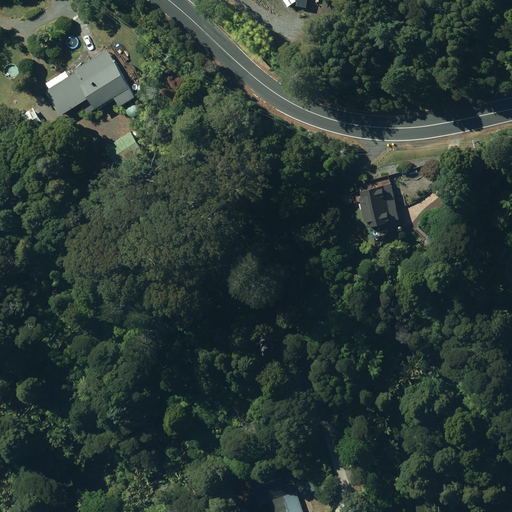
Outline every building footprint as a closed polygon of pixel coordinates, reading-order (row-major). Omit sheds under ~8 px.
[(93,96),(100,107),(119,95),(125,105),(139,96),(133,87),(134,86),(110,48),(78,69),(79,70),(49,90),(64,114),(93,96)] [(35,125),(29,112),(16,118),(22,131),(35,125)] [(108,147),(120,165),(145,149),(133,131),(108,147)] [(364,191),(375,226),(404,217),(394,183),(364,191)] [(271,472),(250,477),(253,490),(275,484),(271,472)] [(306,511),(299,492),(298,492),(294,483),(275,490),(278,498),(274,500),(278,511),(306,511)]
